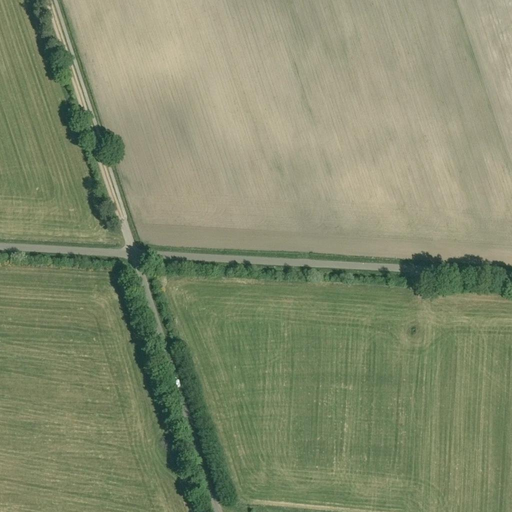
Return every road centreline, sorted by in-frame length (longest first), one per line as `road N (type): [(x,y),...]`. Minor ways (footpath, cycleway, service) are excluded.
road 1 (unclassified): [(511,275),(134,254)]
road 2 (unclassified): [(218,511),(134,254)]
road 3 (track): [(50,0),(134,254)]
road 4 (unclassified): [(134,254),(0,246)]
